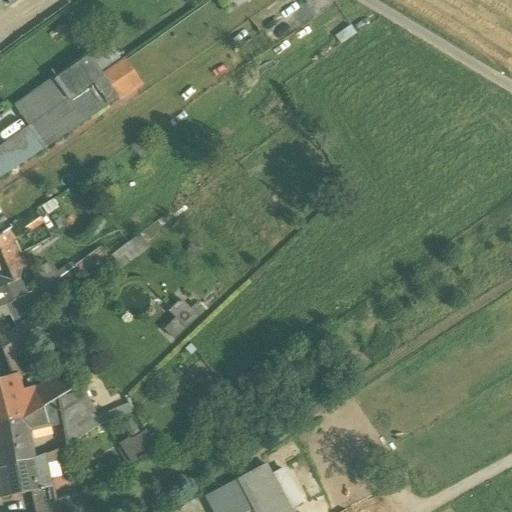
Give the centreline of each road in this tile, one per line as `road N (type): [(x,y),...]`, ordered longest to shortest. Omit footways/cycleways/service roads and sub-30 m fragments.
road 1 (track): [(270,0),(13,178)]
road 2 (track): [(272,449),(511,300)]
road 3 (track): [(511,90),(361,0)]
